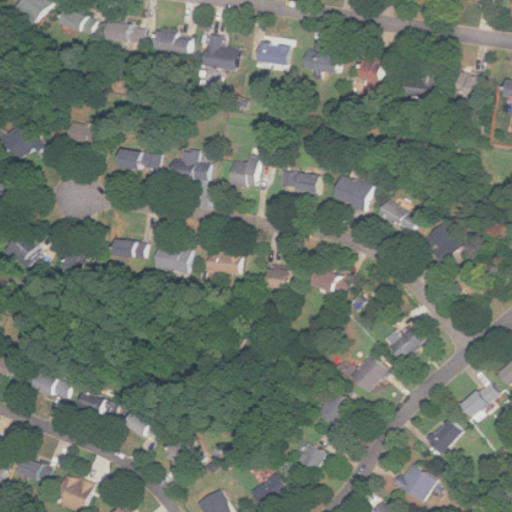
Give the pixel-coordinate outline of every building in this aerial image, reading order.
[(31,0),(24,7),(41,23),(63,1),(62,0),(31,0)] [(98,36),(104,21),(77,8),(70,23),(98,36)] [(148,45),(151,28),(118,22),(115,39),(148,45)] [(195,55),(198,36),(165,31),(162,50),(195,55)] [(227,46),(228,36),(214,34),(209,66),(245,70),(248,49),(227,46)] [(261,61),(294,66),(297,46),(264,42),(261,61)] [(345,74),(347,56),(311,50),(308,69),(345,74)] [(368,105),(389,105),(389,62),(368,62),(368,105)] [(407,77),(406,97),(439,100),(442,67),(428,66),(427,78),(407,77)] [(491,75),(465,73),(464,97),(489,99),(491,75)] [(33,163),(51,145),(28,122),(10,141),(33,163)] [(113,129),(78,123),(75,141),(110,147),(113,129)] [(127,167),(165,171),(167,154),(129,150),(127,167)] [(214,181),(216,164),(203,163),(204,152),(188,150),(187,161),(180,161),(178,177),(214,181)] [(263,187),(263,155),(253,155),(253,162),(237,162),(237,187),(263,187)] [(286,189),(325,193),(327,176),(288,171),(286,189)] [(340,200),(371,210),(379,185),(347,176),(340,200)] [(19,214),(19,186),(2,186),(2,214),(19,214)] [(417,234),(426,219),(394,199),(385,215),(417,234)] [(469,244),(448,223),(429,242),(450,263),(469,244)] [(36,262),(45,253),(27,235),(13,249),(25,262),(31,257),(36,262)] [(153,241),(123,241),(123,259),(153,259),(153,241)] [(195,272),(197,246),(165,244),(163,270),(195,272)] [(249,254),(218,251),(216,271),(246,275),(249,254)] [(95,275),(95,254),(74,254),(74,275),(95,275)] [(496,290),(472,264),(459,275),(483,302),(496,290)] [(358,282),(328,267),(320,283),(350,297),(358,282)] [(275,288),(297,289),(298,269),(276,268),(275,288)] [(432,340),(418,326),(396,347),(410,361),(432,340)] [(31,365),(2,352),(0,356),(0,369),(24,380),(31,365)] [(356,375),(374,393),(393,373),(376,355),(356,375)] [(73,399),(79,383),(47,371),(41,387),(73,399)] [(469,405),(481,417),(506,395),(495,382),(469,405)] [(324,412),(344,429),(363,406),(342,389),(324,412)] [(118,419),(124,402),(93,391),(87,408),(118,419)] [(158,440),(166,422),(140,410),(132,428),(158,440)] [(433,440),(447,453),(469,431),(455,417),(433,440)] [(172,454),(186,468),(201,454),(188,440),(172,454)] [(0,458),(4,445),(0,443),(0,479),(8,482),(14,463),(0,458)] [(332,454),(315,444),(301,468),(318,478),(332,454)] [(54,483),(58,467),(30,458),(25,475),(54,483)] [(443,480),(416,462),(401,484),(429,502),(443,480)] [(297,494),(283,472),(256,489),(269,511),(297,494)] [(83,511),(88,511),(101,486),(77,475),(64,503),(83,511)] [(203,501),(210,511),(241,511),(226,488),(203,501)] [(401,511),(388,501),(379,511),(401,511)]
